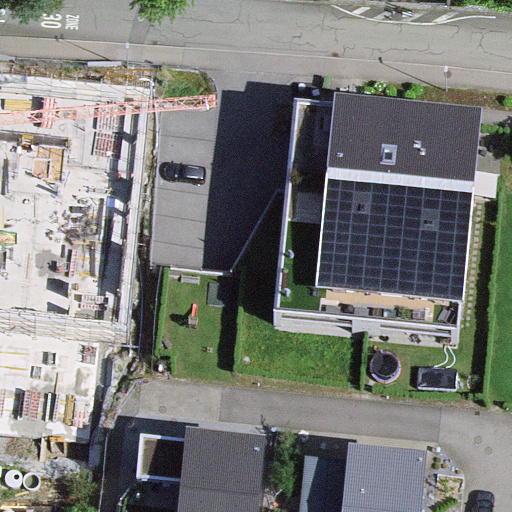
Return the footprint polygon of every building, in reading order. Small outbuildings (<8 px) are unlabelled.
[(476,137),(341,124),(324,304),(459,317),(476,137)] [(65,344),(0,340),(0,508),(56,511),(65,344)] [(146,445),(142,510),(170,511),(178,511),(182,447),(146,445)] [(260,511),(266,456),(188,449),(182,511),(260,511)] [(340,511),(342,463),(307,462),(305,511),(340,511)] [(348,511),(419,511),(424,475),(353,468),(348,511)]
